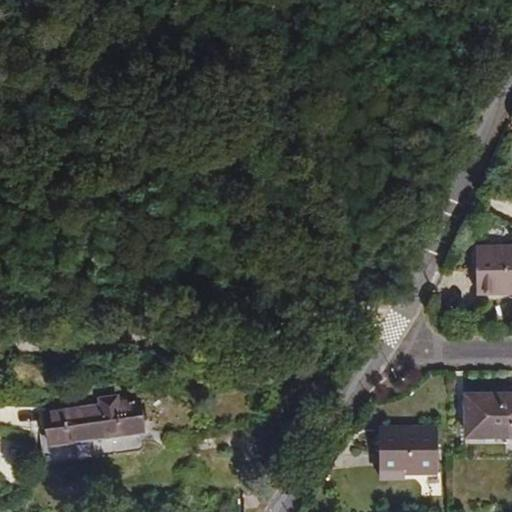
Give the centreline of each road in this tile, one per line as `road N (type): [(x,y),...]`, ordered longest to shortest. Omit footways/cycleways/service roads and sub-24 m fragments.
road 1 (residential): [(281,511),(391,334)]
road 2 (residential): [(391,334),(419,348),(511,349)]
